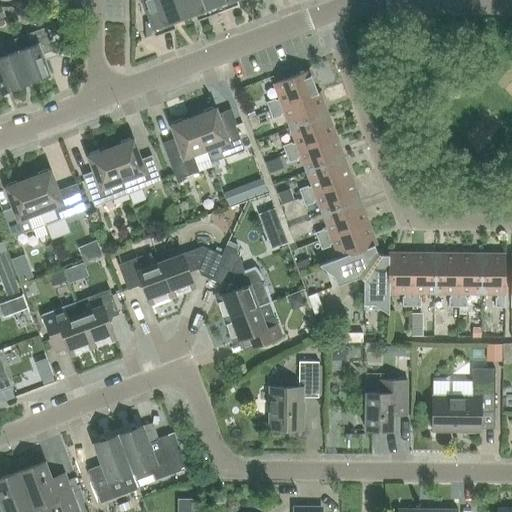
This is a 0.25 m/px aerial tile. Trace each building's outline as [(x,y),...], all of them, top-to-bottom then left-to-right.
[(164,26),(183,18),(176,0),(140,0),(154,37),(166,32),(164,26)] [(205,18),(217,13),(212,0),(176,0),(183,18),(203,11),(205,18)] [(226,2),(232,0),(212,0),(217,13),(229,9),(226,2)] [(24,35),(13,39),(16,46),(17,51),(30,83),(51,76),(43,54),(54,50),(46,27),(24,35)] [(30,83),(17,51),(5,55),(1,43),(0,43),(0,65),(10,91),(30,83)] [(0,94),(10,91),(0,65),(0,94)] [(269,111),(317,93),(308,70),(275,83),(280,97),(265,102),(269,111)] [(291,127),(325,115),(317,93),(269,111),(272,119),(286,114),(291,127)] [(193,117),(205,150),(217,145),(222,158),(243,150),(234,124),(222,129),(215,109),(193,117)] [(285,154),(333,136),(325,115),(291,127),(296,140),(282,146),(285,154)] [(192,155),(205,150),(193,117),(170,126),(178,146),(164,151),(176,180),(198,172),(192,155)] [(307,171),(341,158),(333,136),(285,154),(288,163),(303,158),(307,171)] [(127,194),(161,181),(151,155),(140,160),(132,140),(110,148),(122,181),(127,194)] [(109,186),(122,181),(110,148),(87,157),(95,176),(84,181),(93,207),(114,199),(109,186)] [(301,198),(349,180),(341,158),(307,171),(312,184),(298,189),(301,198)] [(44,225),(57,220),(78,212),(68,186),(57,191),(50,171),(27,179),(44,225)] [(11,238),(44,225),(27,179),(5,188),(12,207),(1,212),(11,238)] [(324,214),(357,201),(349,180),(301,198),(304,206),(319,201),(324,214)] [(317,241),(366,223),(357,201),(324,214),(329,227),(314,233),(317,241)] [(361,250),(361,251),(374,246),(366,223),(317,241),(321,250),(335,244),(340,257),(340,258),(361,250)] [(211,280),(221,255),(202,246),(159,262),(172,296),(194,288),(187,268),(196,264),(200,275),(211,280)] [(255,266),(244,270),(236,251),(225,246),(221,255),(211,280),(221,285),(232,281),(235,290),(215,297),(224,320),(272,302),(266,286),(264,282),(262,278),(260,274),(259,272),(257,270),(255,266)] [(365,262),(361,251),(361,250),(340,258),(340,257),(318,265),(333,276),(336,285),(359,278),(368,264),(365,262)] [(172,296),(159,262),(146,267),(142,255),(118,265),(127,290),(142,284),(149,305),(172,296)] [(410,307),(411,255),(387,255),(387,269),(388,269),(387,291),(388,291),(401,291),(401,307),(410,307)] [(434,292),(434,256),(411,255),(410,307),(420,307),(420,291),(434,292)] [(457,307),(457,256),(434,256),(434,292),(448,292),(448,307),(457,307)] [(480,292),(480,256),(457,256),(457,307),(466,307),(466,292),(480,292)] [(504,308),(504,256),(480,256),(480,292),(494,292),(494,307),(504,308)] [(375,269),(373,267),(372,267),(362,280),(363,304),(373,304),(388,314),(388,291),(387,291),(388,269),(387,269),(375,269)] [(75,302),(92,347),(115,339),(107,319),(118,314),(109,289),(75,302)] [(315,296),(306,299),(310,308),(318,305),(315,296)] [(70,356),(92,347),(75,302),(41,315),(56,353),(67,349),(70,356)] [(272,302),(224,320),(232,342),(239,339),(243,351),(281,336),(274,316),(262,320),(258,308),(272,302)] [(318,305),(310,308),(313,317),(322,314),(318,305)] [(352,334),(343,334),(343,343),(352,343),(352,334)] [(362,334),(352,334),(352,343),(362,343),(362,334)] [(501,348),(485,349),(485,366),(502,365),(501,348)] [(0,390),(10,387),(0,359),(0,390)] [(269,429),(301,430),(302,398),(318,398),(318,362),(298,362),(298,387),(270,387),(269,429)] [(494,412),(494,369),(472,369),(471,396),(432,396),(431,431),(454,431),(454,429),(461,429),(461,431),(480,432),(480,411),(494,412)] [(406,408),(406,380),(378,380),(377,393),(365,393),(365,430),(392,431),(392,408),(406,408)] [(157,441),(148,444),(141,426),(117,435),(135,481),(136,481),(153,474),(155,480),(181,470),(167,435),(157,439),(157,441)] [(136,481),(135,481),(117,435),(94,443),(104,470),(89,475),(100,503),(115,497),(114,495),(138,486),(136,481)] [(77,511),(63,473),(50,478),(44,462),(18,472),(32,509),(46,504),(48,511),(77,511)] [(23,511),(32,509),(18,472),(0,478),(0,503),(1,505),(0,505),(0,511),(23,511)]
